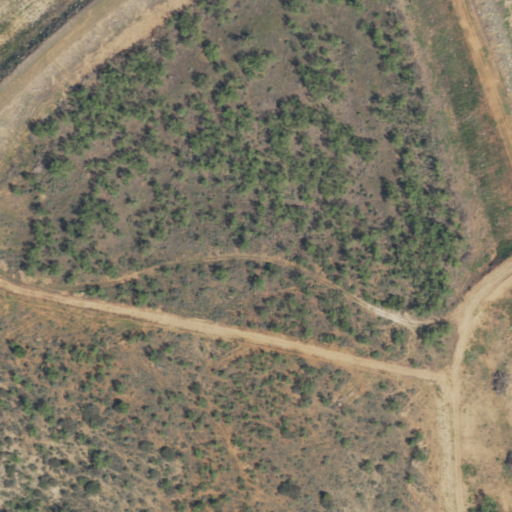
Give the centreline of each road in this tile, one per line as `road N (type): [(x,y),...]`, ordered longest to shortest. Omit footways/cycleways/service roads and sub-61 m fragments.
road 1 (residential): [(0,219),(47,222),(298,181),(409,282),(409,399),(450,511)]
road 2 (residential): [(476,0),(511,149)]
